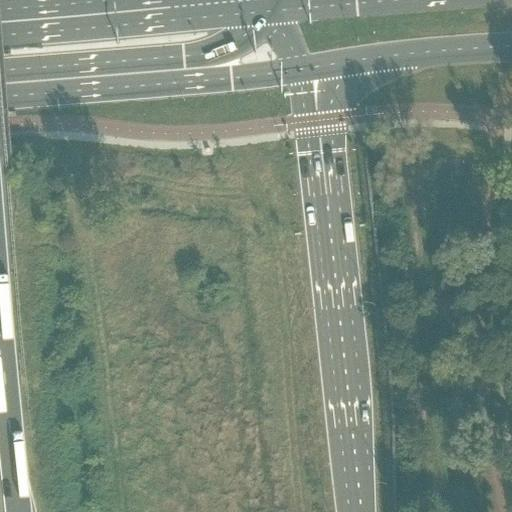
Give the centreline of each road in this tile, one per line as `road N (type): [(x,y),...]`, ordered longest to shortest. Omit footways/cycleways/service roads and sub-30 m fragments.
road 1 (trunk): [(358,511),(309,68)]
road 2 (primary): [(309,68),(511,47)]
road 3 (trunk): [(16,511),(0,328)]
road 4 (primary): [(0,97),(173,83)]
road 5 (primary): [(173,83),(309,68)]
road 6 (primary): [(127,0),(0,10)]
